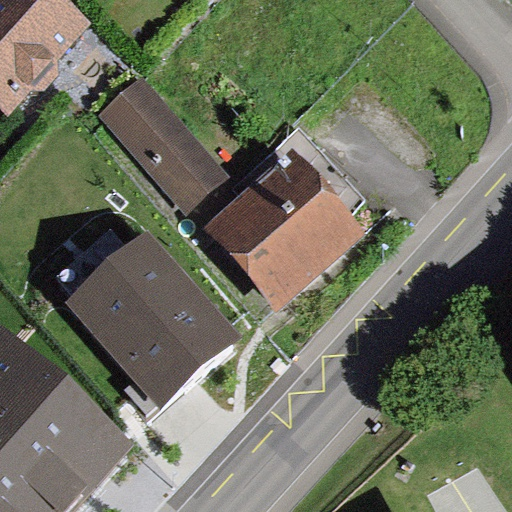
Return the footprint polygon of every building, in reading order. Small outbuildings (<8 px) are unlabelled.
[(0,0),(0,120),(4,124),(32,96),(44,95),(59,79),(59,67),(94,32),(61,0),(0,0)] [(141,86),(103,118),(185,214),(223,181),(141,86)] [(295,160),(207,236),(277,316),(365,241),(332,202),(295,160)] [(237,336),(148,235),(72,302),(162,402),(237,336)] [(0,511),(66,511),(127,445),(2,334),(0,336),(0,511)]
